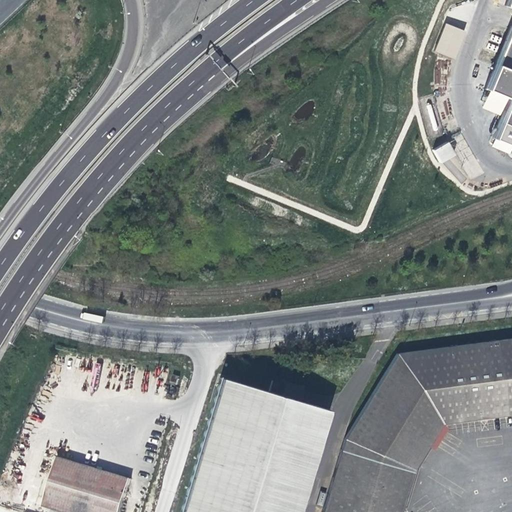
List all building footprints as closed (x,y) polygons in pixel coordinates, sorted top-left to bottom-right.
[(511,0),(505,0),(503,6),(511,9),(511,20),(485,89),(507,98),(499,120),(511,125),(511,0)] [(445,23),(435,52),(455,59),(466,30),(445,23)] [(449,142),(432,150),(439,164),(456,156),(449,142)] [(398,511),(410,475),(445,429),(511,424),(511,349),(397,357),(342,441),(320,511),(398,511)] [(171,384),(179,386),(181,378),(174,376),(171,384)] [(296,511),(327,411),(280,396),(284,385),(272,381),(268,393),(221,378),(180,511),(296,511)] [(134,393),(147,397),(149,388),(135,385),(134,393)] [(45,504),(67,511),(122,511),(133,482),(62,457),(45,504)]
